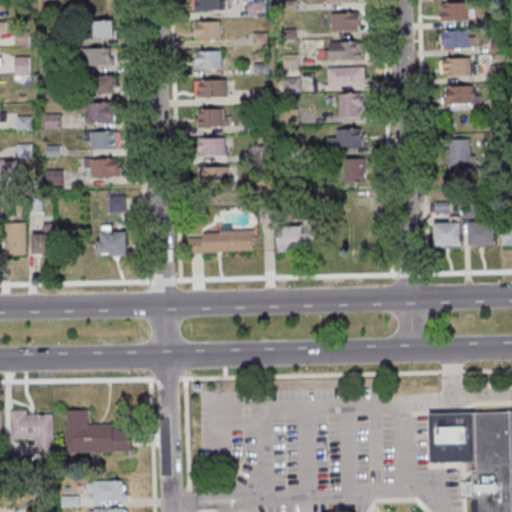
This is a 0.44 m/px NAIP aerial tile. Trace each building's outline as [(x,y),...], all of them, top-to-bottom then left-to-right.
[(192,0),(192,11),(226,10),(226,0),(192,0)] [(295,0),(295,11),(281,12),(280,0),(295,0)] [(246,2),(246,17),(263,16),(263,2),(246,2)] [(439,6),(441,3),(467,2),(467,9),(472,9),(473,18),(467,18),(467,20),(439,21),(439,12),(441,12),(438,10),(439,6)] [(329,14),(329,31),(355,30),(355,27),(358,26),(358,12),(329,14)] [(487,15),(488,26),(502,26),(502,14),(487,15)] [(111,20),(111,38),(85,38),(85,21),(111,20)] [(218,21),(219,39),(197,40),(196,37),(193,37),(193,22),(218,21)] [(294,29),(295,38),(281,39),(280,29),(294,29)] [(439,31),(466,30),(466,37),(473,37),(473,47),(467,47),(467,48),(443,49),(443,46),(440,46),(439,31)] [(27,31),(27,46),(13,46),(13,31),(27,31)] [(251,33),(251,46),(266,46),(265,32),(251,33)] [(58,35),(58,45),(42,46),(41,35),(58,35)] [(322,58),(322,51),(327,51),(327,42),(355,41),(356,43),(361,43),(362,52),(359,52),(360,59),(328,60),(328,58),(322,58)] [(489,43),(489,54),(503,53),(503,42),(489,43)] [(73,48),(108,48),(108,57),(115,57),(115,65),(81,66),(81,59),(73,59),(73,48)] [(194,52),(219,51),(220,69),(191,69),(190,60),(194,60),(194,52)] [(296,67),(296,54),(279,55),(280,68),(296,67)] [(12,57),(12,75),(27,75),(27,57),(12,57)] [(441,59),(441,74),(444,74),(444,77),(469,76),(469,73),(475,73),(475,64),(468,65),(468,58),(441,59)] [(57,73),(56,63),(42,63),(42,74),(57,73)] [(252,64),(252,74),(267,74),(267,63),(252,64)] [(488,66),(489,80),(505,79),(504,65),(488,66)] [(362,66),(363,85),(326,86),(325,68),(362,66)] [(112,75),(112,94),(85,94),(84,87),(80,87),(79,78),(84,78),(84,76),(112,75)] [(298,78),(299,92),(282,93),(282,78),(298,78)] [(198,80),(198,90),(195,90),(195,98),(225,97),(225,80),(198,80)] [(444,87),(444,97),(441,97),(442,105),(479,103),(479,96),(473,96),(473,91),(471,91),(470,86),(444,87)] [(251,89),(251,104),(266,103),(265,89),(251,89)] [(43,101),(43,91),(57,91),(57,101),(43,101)] [(336,93),(337,118),(358,117),(357,107),(361,107),(361,94),(358,94),(358,93),(336,93)] [(490,98),(491,109),(505,108),(505,97),(490,98)] [(74,103),(112,103),(113,122),(83,123),(83,113),(74,113),(74,103)] [(195,110),(195,117),(192,117),(193,123),(196,123),(196,128),(228,126),(228,117),(221,117),(221,109),(195,110)] [(296,109),(297,124),(283,125),(282,110),(296,109)] [(59,114),(59,129),(43,129),(43,114),(59,114)] [(14,117),(14,129),(29,129),(29,116),(14,117)] [(251,132),(251,122),(267,121),(267,132),(251,132)] [(325,138),(335,137),(334,129),(359,128),(359,134),(362,134),(363,142),(360,142),(360,147),(325,149),(325,138)] [(114,131),(114,133),(117,133),(118,148),(115,148),(115,149),(89,149),(89,141),(81,141),(80,131),(89,131),(89,132),(114,131)] [(196,147),(193,147),(193,157),(231,155),(230,137),(196,138),(196,140),(195,141),(195,145),(196,147)] [(468,156),(467,139),(445,140),(446,167),(474,166),(473,155),(468,156)] [(15,144),(15,158),(30,158),(30,144),(15,144)] [(58,146),(58,156),(44,156),(44,146),(58,146)] [(254,147),(255,161),(273,160),(272,146),(254,147)] [(342,159),(362,158),(364,184),(343,185),(342,159)] [(0,159),(4,159),(4,161),(16,161),(16,177),(4,177),(4,184),(0,184),(0,159)] [(89,168),(89,177),(119,177),(119,167),(115,167),(116,166),(116,161),(114,159),(90,160),(90,159),(82,159),(82,168),(89,168)] [(199,168),(200,177),(194,178),(194,185),(228,184),(227,167),(199,168)] [(61,185),(61,170),(44,171),(44,185),(61,185)] [(270,190),(270,172),(254,172),(254,191),(270,190)] [(285,173),(286,190),(297,189),(296,173),(285,173)] [(356,195),(338,195),(338,216),(356,216),(356,195)] [(123,196),(123,212),(107,212),(107,196),(123,196)] [(40,197),(40,211),(27,212),(27,197),(40,197)] [(448,202),(448,213),(432,213),(432,202),(448,202)] [(460,204),(461,219),(476,219),(475,204),(460,204)] [(257,223),(257,207),(273,207),(274,223),(257,223)] [(447,223),(447,216),(459,216),(460,248),(440,248),(440,247),(432,247),(431,223),(447,223)] [(275,226),(275,248),(275,253),(286,252),(286,249),(300,249),(299,245),(313,245),(312,219),(301,219),(301,226),(275,226)] [(466,223),(466,247),(494,246),(493,222),(466,223)] [(23,223),(24,255),(3,256),(2,223),(23,223)] [(41,234),(40,224),(51,224),(51,254),(39,254),(39,257),(31,257),(31,254),(30,254),(29,234),(41,234)] [(98,241),(98,224),(111,224),(111,232),(124,232),(125,256),(108,257),(108,254),(107,254),(106,255),(99,255),(98,254),(94,254),(93,242),(98,241)] [(369,226),(343,226),(343,251),(369,251),(369,226)] [(511,246),(501,246),(501,228),(511,227),(511,246)] [(200,238),(186,239),(186,255),(202,255),(202,253),(219,253),(219,252),(232,252),(232,251),(251,251),(250,230),(217,231),(217,233),(200,234),(200,238)] [(66,409),(66,423),(64,423),(65,451),(132,450),(132,430),(112,430),(112,423),(89,424),(89,408),(66,409)] [(9,409),(10,437),(36,436),(37,455),(54,454),(53,413),(27,414),(26,409),(9,409)] [(433,414),(511,411),(511,511),(475,511),(475,470),(480,470),(479,461),(435,462),(433,414)] [(87,483),(87,490),(93,490),(93,501),(128,501),(128,493),(122,493),(122,480),(94,480),(94,483),(87,483)] [(77,497),(77,508),(59,507),(59,497),(77,497)]
